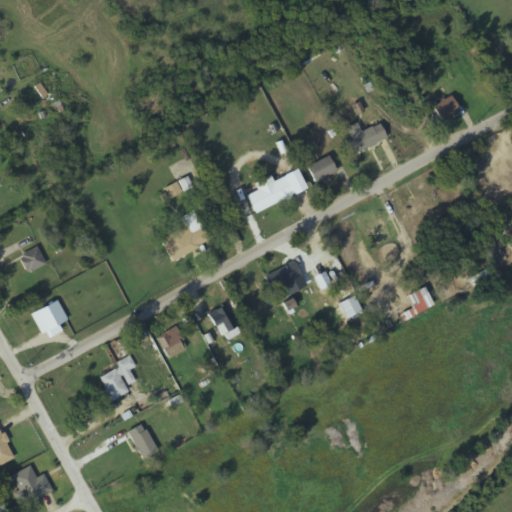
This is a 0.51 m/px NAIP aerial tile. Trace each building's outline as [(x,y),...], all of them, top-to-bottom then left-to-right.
[(440,123),(459,113),(451,97),(432,107),(440,123)] [(386,141),(380,125),(360,133),(356,125),(343,130),(352,155),(386,141)] [(306,167),(314,185),(336,176),(328,158),(306,167)] [(511,167),(482,181),(488,196),(511,185),(511,167)] [(294,195),(286,178),(246,195),(254,213),(294,195)] [(392,240),(382,219),(367,226),(377,247),(392,240)] [(159,241),(172,264),(208,243),(196,220),(159,241)] [(44,266),(36,249),(18,257),(27,274),(44,266)] [(301,278),(293,263),(264,278),(271,293),(301,278)] [(237,332),(222,307),(207,316),(223,341),(237,332)] [(166,360),(187,349),(175,328),(155,339),(166,360)] [(109,402),(130,392),(122,374),(134,368),(129,357),(114,364),(116,369),(98,378),(109,402)] [(126,432),(141,461),(156,453),(142,424),(126,432)] [(0,465),(13,459),(0,432),(0,465)] [(34,479),(29,466),(11,473),(23,504),(50,493),(43,475),(34,479)]
